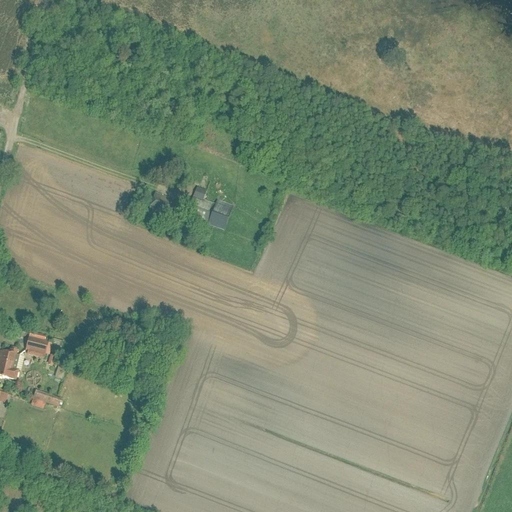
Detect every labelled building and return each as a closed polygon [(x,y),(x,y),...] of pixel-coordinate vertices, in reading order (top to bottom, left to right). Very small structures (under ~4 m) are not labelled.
[(215,206),(203,202),(207,192),(197,188),(186,217),(207,225),(207,227),(224,233),(233,207),(217,201),(215,206)] [(171,220),(177,204),(171,202),(171,200),(154,194),(147,212),(154,214),(157,214),(171,220)] [(45,356),(48,343),(29,339),(25,352),(45,356)] [(0,378),(16,382),(18,372),(13,371),(17,353),(11,351),(10,354),(0,351),(0,378)] [(59,409),(62,400),(36,392),(33,401),(59,409)]
